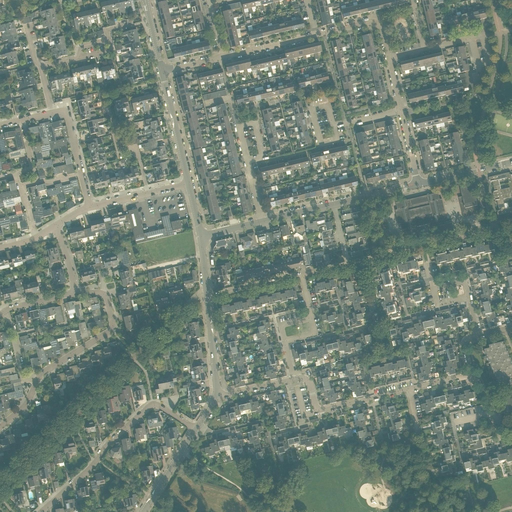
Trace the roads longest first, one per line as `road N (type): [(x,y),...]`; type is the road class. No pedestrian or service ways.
road 1 (residential): [(0,428),(22,409),(41,374),(112,329),(103,294),(74,292)]
road 2 (residential): [(41,511),(152,403),(195,429)]
